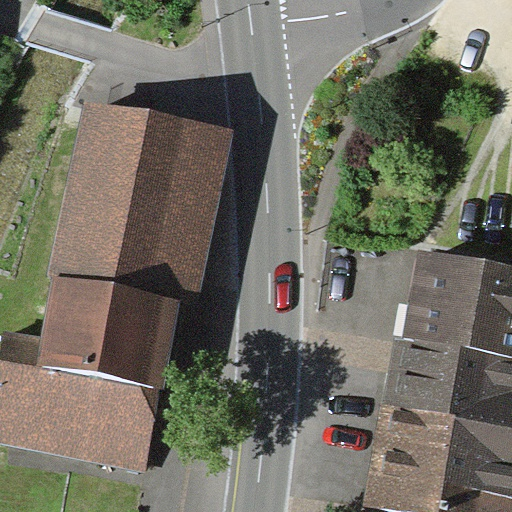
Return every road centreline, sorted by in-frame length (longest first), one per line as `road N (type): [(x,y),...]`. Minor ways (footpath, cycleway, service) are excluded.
road 1 (secondary): [(258,41),(275,201),(254,511)]
road 2 (residential): [(258,41),(355,19),(388,0)]
